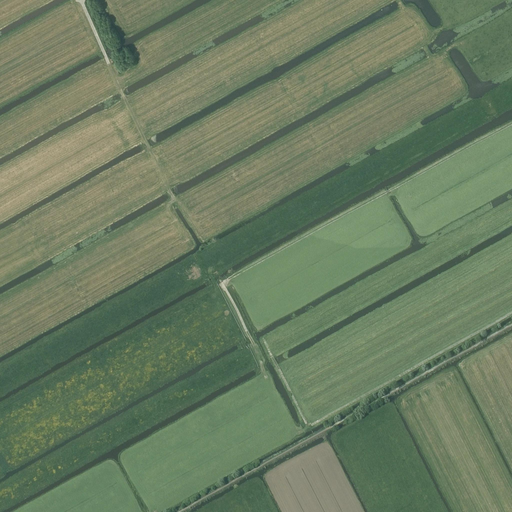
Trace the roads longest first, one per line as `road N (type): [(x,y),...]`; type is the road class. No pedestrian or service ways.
road 1 (track): [(511,122),(221,283),(252,343)]
road 2 (track): [(511,312),(312,425),(262,339)]
